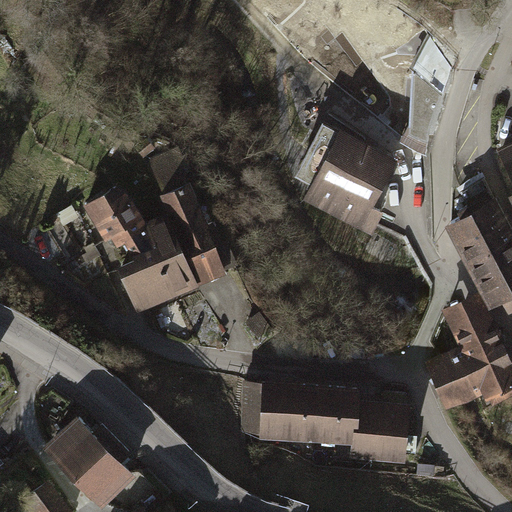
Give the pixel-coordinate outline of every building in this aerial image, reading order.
[(328,122),(300,174),(316,183),(309,196),(377,232),(386,213),(377,208),(402,162),(328,122)] [(430,134),(411,125),(403,139),(426,151),(430,134)] [(144,157),(156,147),(147,137),(135,146),(144,157)] [(511,144),(499,150),(511,177),(511,144)] [(151,159),(168,192),(191,183),(184,169),(189,166),(179,146),(151,159)] [(472,214),(456,222),(496,304),(506,299),(511,311),(511,225),(488,176),(460,189),(472,214)] [(139,259),(122,267),(139,312),(230,274),(222,253),(228,250),(215,222),(209,224),(191,183),(168,192),(164,194),(173,215),(150,224),(160,250),(139,259)] [(122,184),(89,203),(107,236),(115,233),(121,244),(129,241),(139,259),(160,250),(150,224),(122,184)] [(476,297),(445,312),(461,346),(430,360),(453,408),(486,393),(489,400),(493,398),(496,404),(511,396),(511,355),(504,338),(497,341),(476,297)] [(262,313),(247,324),(261,342),(275,332),(262,313)] [(253,430),(337,436),(341,383),(248,377),(245,430),(253,430)] [(365,385),(341,383),(337,436),(362,438),(364,398),(365,385)] [(409,401),(364,398),(362,438),(361,453),(405,456),(409,401)] [(49,448),(81,482),(122,443),(105,425),(97,433),(81,417),(49,448)] [(135,457),(122,443),(81,482),(106,509),(116,500),(124,508),(141,491),(134,483),(139,478),(127,465),(135,457)] [(445,465),(420,464),(419,475),(444,476),(445,465)] [(76,511),(53,483),(22,507),(26,511),(76,511)]
